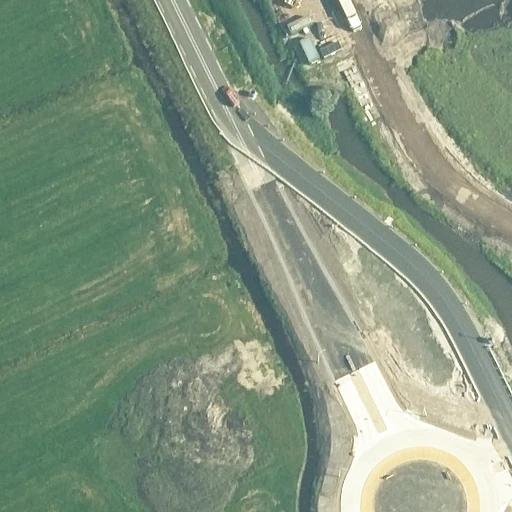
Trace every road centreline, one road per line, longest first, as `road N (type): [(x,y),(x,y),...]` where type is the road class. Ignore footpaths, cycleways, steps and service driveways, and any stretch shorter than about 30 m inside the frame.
road 1 (secondary): [(322,312),(169,0)]
road 2 (unclassified): [(511,234),(477,217),(427,169),(340,0)]
road 3 (secondary): [(402,441),(363,365),(322,312)]
road 4 (secondary): [(322,312),(376,453)]
